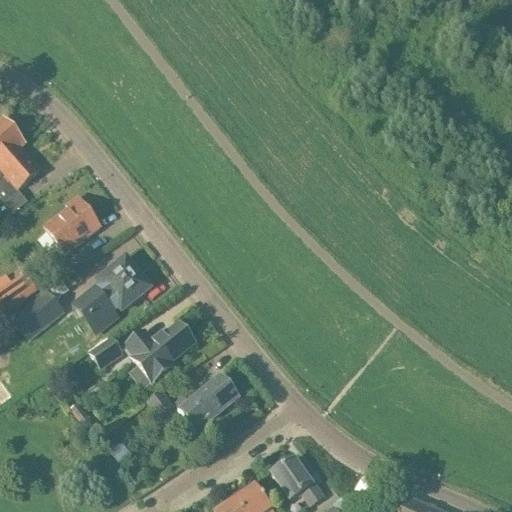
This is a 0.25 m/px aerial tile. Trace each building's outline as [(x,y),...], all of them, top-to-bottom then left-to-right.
[(20,151),(25,146),(2,120),(0,122),(0,168),(19,151),(20,151)] [(0,220),(1,222),(20,210),(11,199),(17,193),(40,174),(20,151),(19,151),(0,168),(0,220)] [(42,231),(63,259),(100,231),(77,201),(67,209),(69,211),(42,231)] [(100,288),(76,306),(95,332),(115,317),(114,315),(119,311),(121,314),(150,291),(147,288),(148,285),(144,280),(141,280),(125,261),(97,284),(100,288)] [(11,284),(0,291),(0,311),(3,316),(21,304),(35,294),(23,276),(11,284)] [(47,293),(12,321),(29,342),(64,314),(47,293)] [(144,334),(122,352),(151,389),(172,372),(174,371),(171,367),(195,348),(194,347),(178,327),(167,336),(165,333),(153,343),(152,344),(144,334)] [(110,342),(88,357),(99,374),(122,359),(110,342)] [(197,435),(239,401),(220,378),(179,412),(197,435)] [(160,394),(144,407),(157,422),(173,410),(160,394)] [(90,438),(97,432),(76,407),(69,412),(90,438)] [(314,490),(294,461),(271,477),(289,504),(300,496),(310,510),(325,500),(317,488),(314,490)] [(253,490),(234,503),(240,511),(271,511),(255,488),(253,490)] [(428,510),(408,501),(403,511),(436,511),(437,509),(431,506),(428,510)] [(220,511),(240,511),(234,503),(220,511)]
